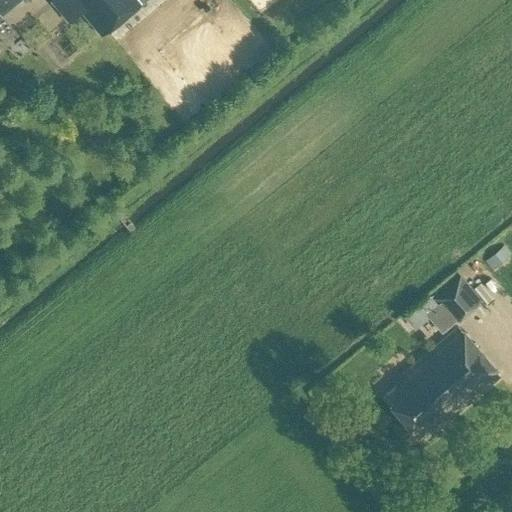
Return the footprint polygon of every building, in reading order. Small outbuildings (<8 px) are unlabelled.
[(0,0),(0,17),(20,0),(72,0),(103,36),(144,0),(0,0)] [(23,0),(8,11),(17,23),(43,4),(40,0),(23,0)] [(209,18),(225,6),(220,0),(204,0),(199,4),(209,18)] [(504,245),(485,261),(492,270),(511,254),(504,245)] [(455,322),(480,300),(459,275),(433,298),(455,322)] [(499,376),(458,327),(393,382),(396,386),(384,396),(419,438),(424,434),(427,436),(499,376)]
